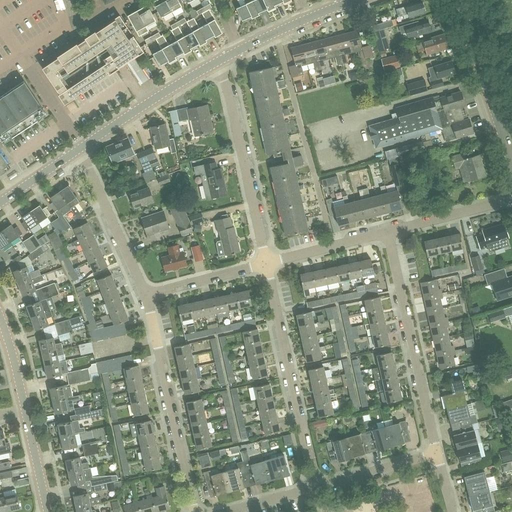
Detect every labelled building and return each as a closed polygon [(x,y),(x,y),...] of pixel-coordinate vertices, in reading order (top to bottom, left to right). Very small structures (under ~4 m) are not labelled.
[(165,0),(155,0),(153,1),(162,17),(172,12),(165,0)] [(178,0),(165,0),(172,12),(182,6),(178,0)] [(242,0),(245,4),(236,8),(242,21),(250,16),(251,19),(259,15),(258,13),(252,0),(242,0)] [(252,0),(258,13),(266,9),(267,11),(275,7),(274,5),(271,0),(252,0)] [(406,6),(396,9),(398,17),(408,14),(409,18),(425,13),(424,11),(426,11),(425,8),(423,8),(421,1),(406,6)] [(147,5),(137,10),(146,26),(156,21),(147,5)] [(199,28),(205,40),(206,39),(213,35),(215,37),(222,33),(209,9),(205,11),(201,13),(207,23),(199,28)] [(137,10),(127,15),(139,37),(149,31),(146,26),(137,10)] [(95,32),(42,68),(58,92),(58,91),(59,93),(58,94),(64,103),(125,63),(126,64),(134,58),(134,57),(143,50),(119,15),(114,18),(109,22),(110,23),(95,32)] [(184,36),(183,36),(190,48),(198,44),(199,46),(207,42),(206,39),(205,40),(199,28),(193,18),(186,22),(185,22),(191,32),(184,36)] [(391,20),(377,24),(379,30),(393,26),(391,20)] [(417,21),(401,26),(403,32),(408,30),(411,37),(416,36),(431,31),(432,29),(432,27),(430,26),(429,27),(427,20),(418,23),(417,21)] [(168,45),(175,57),(183,52),(184,54),(192,50),(190,48),(183,36),(178,26),(173,29),(171,30),(176,40),(168,45)] [(384,29),(374,32),(377,45),(388,42),(384,29)] [(357,30),(346,33),(351,53),(357,51),(359,59),(373,56),(370,44),(362,47),(357,30)] [(346,33),(335,36),(340,56),(342,64),(347,62),(345,54),(351,53),(346,33)] [(429,39),(423,41),(427,54),(433,52),(447,48),(443,34),(429,39)] [(161,49),(152,54),(159,66),(168,61),(169,63),(176,59),(175,57),(168,45),(163,35),(160,36),(158,38),(155,39),(161,49)] [(335,36),(324,39),(329,58),(335,57),(337,65),(342,64),(340,56),(335,36)] [(324,39),(313,42),(318,61),(320,70),(325,68),(323,60),(329,58),(324,39)] [(313,42),(302,45),(307,64),(313,63),(315,71),(320,70),(318,61),(313,42)] [(295,65),(289,66),(292,77),(303,74),(301,66),(307,64),(302,45),(290,48),(295,65)] [(399,54),(382,59),(384,70),(402,66),(399,54)] [(432,76),(429,76),(433,88),(443,85),(441,77),(455,73),(451,60),(434,65),(429,67),(432,76)] [(272,67),(249,72),(267,155),(273,153),(274,157),(286,155),(287,158),(275,161),(276,165),(270,166),(285,236),(308,231),(299,189),(298,186),(294,167),(303,165),(301,155),(292,157),(272,67)] [(400,69),(391,72),(394,83),(403,81),(400,69)] [(355,72),(349,74),(351,81),(357,79),(355,72)] [(334,76),(323,79),(325,85),(335,83),(334,76)] [(425,78),(407,84),(410,95),(429,89),(425,78)] [(0,138),(3,143),(19,133),(38,120),(44,116),(45,116),(45,115),(45,114),(45,113),(45,112),(24,80),(6,92),(5,91),(0,94),(0,138)] [(302,82),(295,85),(297,91),(304,89),(302,82)] [(444,110),(412,119),(414,125),(460,112),(459,108),(465,106),(460,91),(440,97),(444,110)] [(394,124),(371,131),(375,146),(417,135),(414,127),(414,125),(412,119),(444,110),(440,97),(439,97),(439,95),(396,107),(397,114),(392,115),(394,124)] [(176,110),(169,111),(172,123),(178,122),(191,119),(195,136),(213,132),(207,105),(189,109),(187,109),(187,107),(176,110)] [(460,112),(414,125),(414,127),(417,135),(420,134),(429,131),(442,127),(446,141),(473,133),(468,118),(462,120),(460,112)] [(165,124),(150,127),(155,148),(170,145),(168,139),(168,138),(168,137),(165,124)] [(429,131),(420,134),(422,142),(424,150),(432,148),(429,131)] [(479,135),(464,140),(465,144),(480,139),(479,135)] [(127,138),(106,146),(113,163),(134,155),(127,138)] [(422,142),(396,148),(398,156),(424,150),(422,142)] [(152,147),(144,150),(148,160),(156,157),(152,147)] [(396,148),(384,151),(386,159),(398,156),(396,148)] [(32,149),(22,158),(31,168),(41,160),(32,149)] [(144,150),(136,153),(141,163),(148,160),(144,150)] [(0,174),(10,168),(0,152),(0,174)] [(463,153),(451,156),(455,169),(459,168),(464,183),(486,176),(479,154),(465,158),(463,153)] [(151,161),(149,161),(152,168),(154,167),(159,165),(160,165),(157,158),(154,159),(151,161)] [(148,160),(141,163),(145,172),(152,169),(152,168),(149,161),(148,160)] [(215,162),(195,167),(196,175),(205,172),(208,183),(203,184),(207,199),(227,194),(221,168),(217,169),(215,162)] [(396,163),(390,165),(395,182),(396,185),(402,184),(401,180),(396,163)] [(177,173),(174,181),(181,184),(184,176),(177,173)] [(167,175),(157,179),(159,185),(170,181),(167,175)] [(329,178),(321,180),(323,187),(331,185),(330,182),(329,178)] [(68,185),(59,191),(67,203),(71,209),(72,211),(77,208),(75,205),(79,202),(76,197),(68,185)] [(383,194),(376,196),(381,214),(391,211),(386,193),(384,185),(381,186),(383,194)] [(149,188),(130,194),(134,208),(153,202),(149,188)] [(367,188),(363,189),(370,217),(381,214),(376,196),(370,197),(367,188)] [(361,199),(355,201),(359,220),(370,217),(363,189),(358,190),(361,199)] [(397,190),(386,193),(391,211),(402,208),(399,198),(397,190)] [(52,202),(49,204),(59,217),(56,219),(64,230),(71,226),(63,215),(71,209),(67,203),(59,191),(50,198),(52,202)] [(347,196),(342,197),(344,204),(349,222),(359,220),(355,201),(348,203),(347,196)] [(331,198),(325,200),(329,216),(335,214),(338,225),(349,222),(344,204),(334,207),(331,198)] [(180,202),(168,208),(182,236),(193,232),(189,222),(180,202)] [(39,205),(30,211),(39,223),(48,217),(48,216),(51,214),(46,207),(43,209),(39,205)] [(76,215),(72,217),(76,223),(85,217),(83,211),(82,210),(80,212),(77,208),(72,211),(76,215)] [(30,211),(21,217),(24,222),(22,223),(27,230),(29,229),(39,223),(30,211)] [(163,211),(142,219),(147,235),(168,228),(163,211)] [(200,212),(189,216),(192,225),(203,221),(200,212)] [(221,219),(215,221),(218,232),(219,232),(221,240),(222,247),(217,248),(219,256),(224,255),(239,251),(234,227),(232,227),(230,217),(229,217),(228,214),(220,216),(221,219)] [(56,219),(50,223),(58,234),(64,230),(56,219)] [(87,222),(73,228),(78,239),(92,233),(87,222)] [(484,234),(476,237),(480,249),(488,246),(488,248),(507,242),(506,238),(508,237),(504,223),(496,226),(483,231),(483,230),(482,231),(484,234)] [(11,224),(2,230),(10,242),(22,234),(17,226),(14,228),(11,224)] [(2,230),(0,231),(0,246),(1,249),(10,242),(2,230)] [(78,239),(75,241),(77,246),(81,244),(84,250),(97,244),(92,233),(78,239)] [(460,233),(448,236),(451,251),(463,248),(460,233)] [(34,234),(28,238),(36,249),(41,246),(34,234)] [(54,237),(49,239),(54,251),(63,246),(58,235),(56,236),(54,237)] [(448,236),(436,239),(439,253),(451,251),(448,236)] [(28,238),(22,242),(30,253),(36,249),(28,238)] [(436,239),(424,241),(427,256),(439,253),(436,239)] [(97,244),(84,250),(89,261),(102,255),(97,244)] [(169,255),(162,257),(165,271),(186,266),(183,252),(180,252),(178,245),(167,248),(169,255)] [(63,246),(54,251),(59,262),(63,260),(68,257),(63,246)] [(199,246),(191,248),(195,261),(203,259),(199,246)] [(40,247),(27,256),(28,256),(31,261),(43,252),(40,247)] [(466,248),(460,251),(463,258),(470,255),(466,248)] [(45,278),(58,274),(50,253),(38,258),(45,278)] [(102,255),(89,261),(94,272),(108,266),(102,255)] [(480,256),(472,258),(475,270),(483,268),(480,256)] [(68,257),(63,260),(68,271),(73,268),(68,257)] [(370,259),(358,262),(362,276),(374,274),(373,269),(372,267),(370,259)] [(358,262),(347,264),(350,279),(362,276),(358,262)] [(466,263),(454,265),(455,271),(467,269),(466,263)] [(347,264),(335,267),(338,281),(350,279),(347,264)] [(21,269),(13,272),(18,283),(40,275),(38,269),(34,271),(32,265),(27,266),(21,269)] [(454,265),(442,268),(444,274),(455,271),(454,265)] [(335,267),(323,269),(326,284),(338,281),(335,267)] [(73,268),(68,271),(73,282),(78,279),(73,268)] [(442,268),(430,270),(431,277),(444,274),(442,268)] [(323,269),(311,272),(315,286),(326,284),(323,269)] [(504,269),(485,275),(488,285),(492,284),(495,283),(501,299),(511,295),(511,276),(507,278),(504,269)] [(311,272),(299,274),(303,289),(304,296),(310,295),(308,288),(315,286),(311,272)] [(111,274),(97,280),(101,291),(115,286),(111,274)] [(40,275),(18,283),(22,295),(28,293),(36,290),(33,284),(43,280),(41,275),(40,275)] [(436,279),(420,283),(424,297),(441,293),(440,288),(438,289),(436,279)] [(54,283),(40,288),(40,289),(42,294),(57,289),(54,283)] [(81,286),(75,288),(80,299),(86,297),(81,286)] [(115,286),(101,291),(106,302),(120,297),(115,286)] [(376,287),(364,290),(366,296),(378,293),(376,287)] [(57,289),(42,294),(44,299),(45,300),(47,299),(52,297),(59,295),(57,289)] [(248,290),(236,293),(239,308),(251,305),(248,290)] [(364,290),(353,292),(354,298),(366,296),(364,290)] [(353,292),(341,295),(342,301),(354,298),(353,292)] [(236,293),(224,295),(228,310),(239,308),(236,293)] [(441,293),(424,297),(427,311),(442,308),(440,298),(442,298),(441,293)] [(224,295),(213,298),(216,313),(217,318),(221,317),(220,312),(228,310),(224,295)] [(341,295),(329,297),(331,303),(342,301),(341,295)] [(379,296),(364,300),(367,312),(382,308),(379,296)] [(86,297),(80,299),(84,310),(90,308),(86,297)] [(120,297),(106,302),(110,314),(124,308),(120,297)] [(329,297),(318,300),(319,306),(331,303),(329,297)] [(213,298),(201,301),(204,315),(216,313),(213,298)] [(32,304),(26,306),(31,318),(51,310),(47,299),(45,300),(44,299),(40,301),(32,304)] [(318,300),(306,302),(307,308),(319,306),(318,300)] [(201,301),(189,303),(193,318),(204,315),(201,301)] [(189,303),(177,306),(181,321),(193,318),(189,303)] [(345,304),(339,305),(342,317),(348,316),(345,304)] [(336,306),(330,307),(333,319),(339,317),(336,306)] [(90,308),(84,310),(88,322),(94,319),(90,308)] [(124,308),(110,314),(114,324),(114,325),(118,324),(124,321),(128,320),(124,308)] [(382,308),(367,312),(370,323),(384,320),(382,308)] [(442,308),(427,311),(430,325),(448,321),(447,317),(444,317),(442,308)] [(503,309),(488,314),(490,323),(506,318),(505,317),(503,309)] [(51,310),(31,318),(35,330),(43,327),(49,325),(46,318),(53,315),(51,310)] [(311,311),(296,314),(299,326),(313,323),(311,311)] [(81,316),(54,324),(55,330),(82,322),(81,316)] [(348,316),(342,317),(345,329),(351,327),(348,316)] [(333,319),(330,319),(331,324),(334,323),(335,331),(341,329),(339,317),(333,319)] [(89,323),(86,325),(89,331),(95,329),(98,328),(94,319),(88,322),(89,323)] [(245,321),(243,322),(244,328),(256,325),(254,319),(252,320),(245,321)] [(370,323),(365,324),(367,330),(371,329),(372,335),(387,332),(384,320),(370,323)] [(124,321),(118,324),(120,336),(126,334),(124,321)] [(448,321),(430,325),(433,340),(448,336),(446,327),(449,326),(448,321)] [(82,322),(55,330),(57,336),(72,331),(84,327),(82,322)] [(243,322),(231,324),(232,330),(244,328),(243,322)] [(313,323),(299,326),(301,338),(316,335),(314,328),(317,327),(317,323),(314,324),(313,323)] [(114,324),(112,325),(115,337),(120,336),(118,324),(114,325),(114,324)] [(231,324),(219,327),(220,333),(232,330),(231,324)] [(112,325),(106,326),(109,338),(115,337),(112,325)] [(106,326),(100,328),(103,340),(109,338),(106,326)] [(219,327),(207,329),(209,335),(220,333),(219,327)] [(351,327),(345,329),(347,341),(353,339),(351,327)] [(98,328),(95,329),(97,341),(103,340),(100,328),(98,328)] [(257,328),(242,332),(245,344),(260,340),(257,328)] [(95,329),(89,331),(91,342),(97,341),(95,329)] [(207,329),(196,332),(197,338),(209,335),(207,329)] [(341,329),(335,331),(338,342),(344,341),(341,329)] [(196,332),(184,334),(185,340),(197,338),(196,332)] [(387,332),(372,335),(375,347),(389,344),(387,332)] [(316,335),(301,338),(304,350),(319,346),(316,335)] [(225,336),(219,337),(221,349),(227,348),(225,336)] [(448,336),(433,340),(436,354),(454,350),(453,345),(450,346),(448,336)] [(53,337),(39,341),(42,353),(63,348),(62,343),(55,344),(53,337)] [(216,338),(209,339),(212,351),(218,349),(216,338)] [(353,339),(347,341),(350,352),(356,351),(353,339)] [(260,340),(245,344),(247,355),(262,352),(260,340)] [(344,341),(338,342),(340,354),(347,353),(344,341)] [(91,342),(78,345),(81,355),(93,352),(91,342)] [(189,343),(174,347),(177,359),(192,355),(189,343)] [(319,346),(304,350),(307,362),(321,358),(319,346)] [(63,348),(42,353),(45,365),(59,362),(57,355),(64,354),(63,348)] [(227,348),(221,349),(224,361),(230,359),(227,348)] [(218,349),(212,351),(215,362),(221,361),(218,349)] [(454,350),(436,354),(439,368),(455,365),(453,355),(455,355),(454,350)] [(262,352),(247,355),(250,367),(265,364),(262,352)] [(391,352),(376,355),(379,367),(394,364),(391,352)] [(131,355),(125,356),(127,367),(133,366),(131,355)] [(192,355),(177,359),(180,370),(194,367),(192,355)] [(125,356),(119,357),(121,369),(124,368),(127,367),(125,356)] [(119,357),(113,358),(116,370),(121,369),(119,357)] [(113,358),(107,360),(110,371),(116,370),(113,358)] [(230,359),(224,361),(226,372),(232,371),(230,359)] [(357,359),(352,360),(354,372),(360,371),(357,359)] [(107,360),(102,361),(104,373),(107,372),(110,371),(107,360)] [(102,361),(96,362),(96,363),(98,372),(98,374),(101,373),(104,373),(102,361)] [(221,361),(215,362),(217,374),(223,373),(221,361)] [(348,361),(342,362),(345,374),(351,373),(348,361)] [(59,362),(45,365),(47,377),(61,374),(59,362)] [(488,362),(481,364),(485,376),(492,374),(488,362)] [(87,368),(66,373),(67,379),(89,374),(98,372),(96,363),(91,364),(91,366),(87,368)] [(265,364),(250,367),(253,379),(268,376),(265,364)] [(379,367),(372,368),(373,372),(379,371),(381,379),(397,375),(394,364),(379,367)] [(478,364),(472,366),(473,370),(474,375),(480,373),(478,364)] [(127,367),(124,368),(126,380),(141,377),(138,365),(133,366),(127,367)] [(323,366),(308,369),(311,381),(326,378),(323,367),(323,366)] [(194,367),(180,370),(182,382),(197,379),(194,367)] [(511,368),(503,371),(506,380),(511,377),(511,368)] [(232,371),(226,372),(229,384),(235,383),(232,371)] [(360,371),(354,372),(357,384),(363,383),(360,371)] [(104,373),(101,373),(104,385),(110,384),(107,372),(104,373)] [(223,373),(217,374),(220,386),(226,385),(223,373)] [(351,373),(345,374),(348,386),(353,384),(351,373)] [(89,374),(67,379),(68,385),(90,380),(89,374)] [(397,375),(381,379),(384,391),(399,387),(397,375)] [(141,377),(126,380),(129,392),(144,389),(141,377)] [(326,378),(311,381),(314,393),(328,390),(326,378)] [(197,379),(182,382),(185,394),(200,391),(197,379)] [(363,383),(357,384),(359,396),(365,395),(363,383)] [(110,384),(104,385),(106,397),(113,395),(110,384)] [(269,384),(254,387),(257,399),(272,396),(269,384)] [(353,384),(348,386),(350,398),(356,396),(353,384)] [(452,393),(445,395),(449,409),(465,405),(467,404),(463,389),(462,384),(452,386),(451,387),(452,393)] [(64,385),(50,388),(52,401),(67,398),(73,397),(70,386),(68,387),(67,385),(64,386),(64,385)] [(399,387),(384,391),(387,403),(402,399),(399,387)] [(144,389),(129,392),(131,404),(146,400),(144,389)] [(328,390),(314,393),(316,405),(331,402),(329,394),(335,393),(334,389),(328,390)] [(237,391),(231,392),(234,404),(239,403),(237,391)] [(228,393),(222,394),(224,406),(230,405),(228,393)] [(67,398),(52,401),(55,413),(69,410),(74,409),(74,408),(72,401),(80,400),(79,395),(73,397),(67,398)] [(113,395),(106,397),(109,408),(115,407),(113,395)] [(365,395),(359,396),(362,408),(368,407),(367,404),(365,395)] [(272,396),(257,399),(260,411),(275,407),(272,396)] [(356,396),(350,398),(353,411),(359,410),(356,396)] [(201,399),(186,402),(189,414),(204,411),(201,399)] [(511,399),(500,403),(503,411),(511,407),(511,399)] [(146,400),(131,404),(134,416),(149,412),(146,400)] [(331,402),(316,405),(319,417),(334,414),(331,402)] [(239,403),(234,404),(236,416),(242,415),(239,403)] [(89,405),(74,408),(74,409),(75,415),(90,412),(89,405)] [(230,405),(224,406),(227,418),(233,416),(230,405)] [(465,405),(449,409),(452,423),(460,421),(461,427),(478,423),(476,415),(475,415),(468,417),(465,405)] [(115,407),(109,408),(112,420),(118,419),(115,407)] [(275,407),(260,411),(262,422),(277,419),(275,407)] [(204,411),(189,414),(192,426),(206,422),(204,411)] [(90,412),(75,415),(76,420),(77,420),(79,420),(91,417),(90,412)] [(242,415),(236,416),(239,428),(245,426),(242,415)] [(233,416),(227,418),(229,429),(236,428),(233,416)] [(503,416),(495,418),(498,430),(506,427),(503,416)] [(277,419),(262,422),(265,434),(280,431),(277,419)] [(392,419),(384,421),(385,426),(386,429),(390,445),(404,441),(402,433),(408,431),(405,421),(399,423),(399,425),(394,426),(393,424),(392,419)] [(57,425),(56,427),(57,431),(58,432),(59,432),(60,435),(60,437),(74,434),(85,431),(84,427),(80,428),(79,420),(77,420),(76,420),(71,421),(57,424),(58,425),(57,425)] [(150,420),(136,423),(138,435),(153,432),(156,431),(154,425),(152,426),(150,420)] [(318,421),(310,423),(311,429),(312,429),(314,435),(317,434),(316,431),(317,431),(316,428),(320,427),(318,421)] [(206,422),(192,426),(194,437),(209,434),(206,422)] [(463,432),(455,434),(459,448),(481,442),(478,429),(479,429),(478,423),(461,427),(463,432)] [(119,426),(113,428),(116,440),(122,438),(119,426)] [(245,426),(239,428),(241,439),(247,438),(245,426)] [(371,430),(366,432),(368,443),(374,441),(376,448),(390,445),(386,429),(385,426),(371,430)] [(236,428),(229,429),(232,441),(238,440),(236,428)] [(2,430),(0,430),(0,453),(10,451),(8,443),(5,444),(2,430)] [(153,432),(138,435),(141,447),(156,444),(153,432)] [(360,436),(347,440),(351,456),(365,452),(363,444),(368,443),(366,432),(360,434),(360,436)] [(60,441),(59,443),(60,447),(62,448),(63,448),(63,449),(77,446),(74,434),(60,437),(60,438),(61,441),(60,441)] [(209,434),(194,437),(197,449),(212,446),(209,434)] [(122,438),(116,440),(118,452),(124,450),(123,446),(122,438)] [(332,441),(326,443),(329,454),(335,452),(337,459),(351,456),(347,440),(333,444),(332,441)] [(97,441),(82,444),(83,451),(98,448),(97,441)] [(268,441),(261,443),(262,450),(269,448),(268,441)] [(481,442),(459,448),(462,462),(470,460),(472,466),(482,464),(481,457),(485,456),(481,442)] [(156,444),(141,447),(143,459),(158,455),(156,444)] [(98,448),(83,451),(85,457),(99,453),(98,448)] [(219,450),(221,457),(231,455),(229,448),(219,450)] [(511,448),(500,451),(502,462),(511,459),(511,448)] [(124,450),(118,452),(121,463),(127,462),(124,450)] [(247,451),(241,452),(243,461),(247,477),(253,475),(255,483),(269,479),(264,463),(251,466),(250,464),(247,451)] [(206,454),(199,456),(201,463),(205,462),(208,461),(206,454)] [(158,455),(143,459),(146,471),(161,467),(158,455)] [(278,459),(264,463),(269,479),(289,473),(284,455),(277,457),(278,459)] [(80,457),(65,460),(68,473),(89,468),(88,463),(81,464),(80,457)] [(238,468),(225,472),(230,490),(243,486),(241,478),(247,477),(243,461),(237,463),(238,468)] [(127,462),(121,463),(124,476),(130,474),(127,462)] [(89,468),(68,473),(71,485),(76,484),(90,481),(91,486),(106,483),(114,482),(118,481),(116,475),(92,477),(91,468),(89,468)] [(11,470),(0,472),(0,479),(13,476),(11,470)] [(210,471),(203,472),(207,488),(214,486),(216,494),(230,490),(225,472),(224,472),(225,474),(212,477),(210,471)] [(475,480),(468,482),(471,496),(487,492),(489,491),(486,478),(484,471),(474,474),(475,480)] [(121,481),(114,483),(115,488),(116,489),(116,490),(122,489),(121,481)] [(114,482),(106,483),(107,489),(107,491),(116,489),(115,488),(114,483),(114,482)] [(106,483),(91,486),(92,492),(107,489),(106,483)] [(157,496),(152,497),(156,511),(158,511),(170,509),(166,493),(165,493),(163,486),(155,488),(157,496)] [(79,495),(73,496),(76,509),(90,506),(101,503),(100,497),(92,499),(90,492),(79,495)] [(487,492),(471,496),(475,510),(482,508),(483,511),(491,511),(498,510),(492,511),(487,492)] [(4,497),(7,511),(19,508),(16,494),(4,497)] [(147,499),(138,501),(140,511),(156,511),(152,497),(151,495),(146,496),(147,499)] [(133,503),(123,506),(124,511),(140,511),(138,501),(137,499),(132,501),(133,503)]
